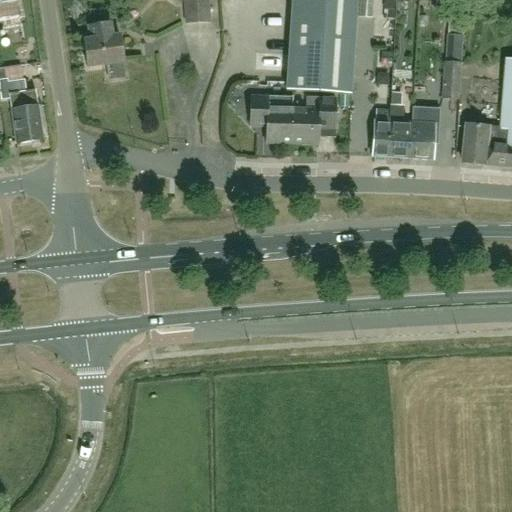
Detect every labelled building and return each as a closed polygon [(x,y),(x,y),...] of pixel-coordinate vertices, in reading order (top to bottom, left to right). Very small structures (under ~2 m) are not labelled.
[(174,0),(174,2),(183,1),(184,25),(208,24),(207,0),(174,0)] [(292,0),(286,91),(350,95),(356,0),(292,0)] [(371,20),(372,0),(359,0),(358,19),(371,20)] [(394,20),(394,0),(383,0),(383,20),(394,20)] [(123,78),(121,65),(122,64),(118,37),(112,38),(111,25),(87,28),(89,41),(82,42),(86,69),(105,67),(107,80),(123,78)] [(463,126),(460,164),(511,167),(511,60),(504,60),(499,129),(463,126)] [(442,64),(441,99),(459,100),(460,65),(442,64)] [(23,82),(6,85),(10,112),(16,145),(42,141),(37,108),(34,91),(24,93),(23,82)] [(292,113),(292,111),(292,99),(250,97),(249,121),(265,122),(264,146),(291,147),(292,113)] [(292,113),(291,147),(316,148),(317,124),(333,125),(334,101),(305,100),(305,111),(292,111),(292,113)] [(412,125),(403,124),(404,106),(390,105),(389,113),(389,122),(387,159),(409,161),(410,161),(412,125)] [(440,112),(413,110),(412,125),(410,161),(432,163),(434,137),(438,138),(440,112)] [(389,122),(389,113),(375,113),(372,159),(387,159),(389,122)]
